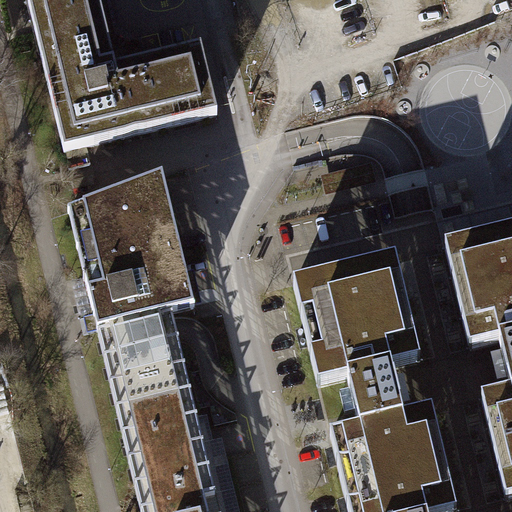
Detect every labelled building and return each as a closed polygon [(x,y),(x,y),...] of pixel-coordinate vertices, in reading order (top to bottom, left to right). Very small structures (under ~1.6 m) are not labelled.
[(27,0),(65,154),(217,118),(201,51),(145,64),(115,71),(98,0),(27,0)] [(98,0),(115,71),(145,64),(139,40),(127,43),(116,36),(107,0),(98,0)] [(91,304),(98,332),(113,328),(161,317),(172,314),(194,310),(163,179),(88,206),(69,213),(91,304)] [(511,233),(445,249),(469,352),(499,345),(511,393),(481,400),(506,503),(511,501),(511,233)] [(421,364),(396,261),(293,286),(318,389),(348,382),(350,391),(340,394),(345,415),(355,413),(359,430),(330,437),(347,511),(457,511),(433,412),(403,419),(392,372),(421,364)] [(197,419),(172,314),(161,317),(113,328),(98,332),(140,511),(207,511),(204,499),(216,496),(197,419)] [(207,417),(197,419),(216,496),(204,499),(207,511),(239,511),(222,440),(213,442),(207,417)]
